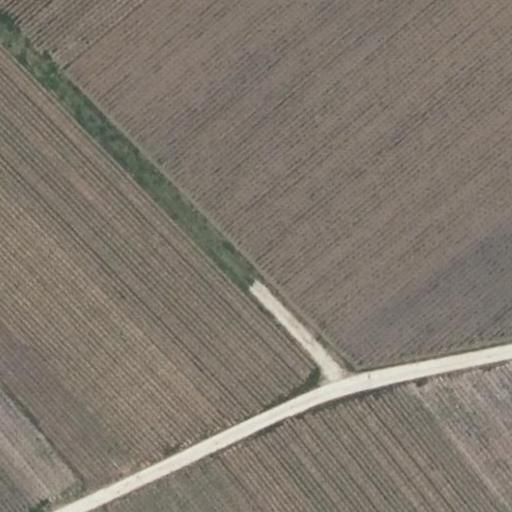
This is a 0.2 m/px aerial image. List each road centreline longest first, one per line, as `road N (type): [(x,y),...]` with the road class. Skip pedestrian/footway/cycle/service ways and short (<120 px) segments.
road 1 (track): [(343,386),(0,22)]
road 2 (track): [(511,349),(343,386),(68,511)]
